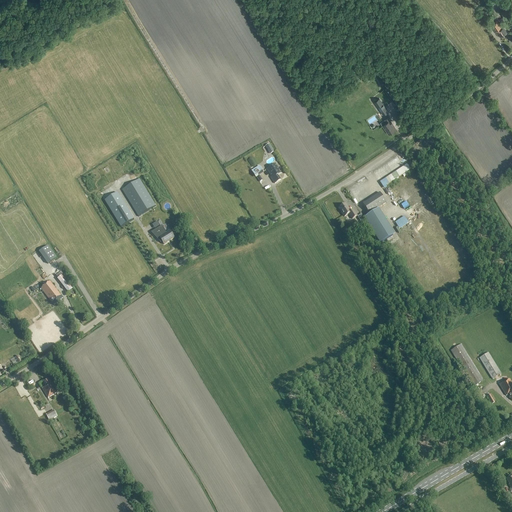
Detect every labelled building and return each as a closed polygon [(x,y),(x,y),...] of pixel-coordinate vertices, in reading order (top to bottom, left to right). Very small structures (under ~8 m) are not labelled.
[(502,0),(497,4),(501,10),(507,6),(502,0)] [(509,14),(506,9),(501,13),(504,18),(509,14)] [(506,33),(503,28),(502,29),(497,21),(491,25),(496,33),(497,32),(500,37),(506,33)] [(394,84),(389,89),(398,99),(403,95),(394,84)] [(388,112),(379,99),(373,102),(382,115),(388,112)] [(387,122),(382,126),(388,134),(396,129),(388,117),(385,120),(387,122)] [(274,152),(269,144),(265,146),(270,154),(274,152)] [(109,147),(117,162),(122,159),(114,145),(109,147)] [(408,163),(380,182),(384,189),(387,188),(386,186),(402,175),(404,177),(411,172),(409,170),(413,168),(411,164),(410,165),(408,163)] [(280,180),(278,175),(281,173),(275,164),(267,169),(272,177),(271,178),(275,183),(280,180)] [(259,166),(256,168),(251,171),(256,178),(257,177),(260,182),(262,180),(259,176),(263,173),(259,166)] [(408,178),(414,181),(420,171),(417,169),(413,175),(411,174),(408,178)] [(155,206),(139,179),(122,190),(138,217),(155,206)] [(106,200),(104,201),(121,227),(122,226),(134,219),(118,193),(106,200)] [(369,214),(386,203),(380,193),(363,204),(369,214)] [(357,216),(353,210),(350,212),(345,204),(339,208),(344,217),(349,214),(352,219),(357,216)] [(395,235),(379,209),(364,218),(380,244),(395,235)] [(399,229),(408,223),(404,216),(395,223),(399,229)] [(160,227),(151,232),(154,236),(158,234),(160,237),(159,237),(160,238),(164,244),(174,238),(170,231),(166,233),(164,229),(162,230),(160,227)] [(63,275),(59,278),(58,278),(61,282),(60,283),(67,292),(72,289),(65,279),(66,278),(63,275)] [(54,305),(63,298),(50,281),(41,289),(49,299),(54,305)] [(451,351),(473,387),(483,380),(461,344),(451,351)] [(479,358),(492,379),(501,374),(488,353),(479,358)] [(48,398),(57,392),(48,378),(43,381),(46,386),(42,388),(48,398)] [(511,383),(509,379),(506,381),(505,380),(499,384),(506,396),(508,394),(511,400),(511,383)] [(482,397),(477,388),(472,391),(477,399),(482,397)] [(46,415),(49,421),(57,416),(54,411),(46,415)]
